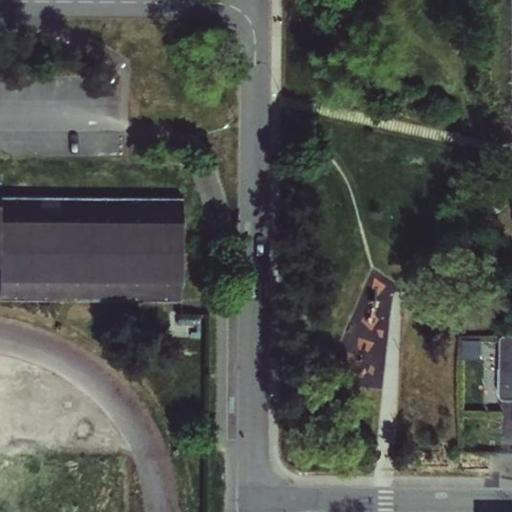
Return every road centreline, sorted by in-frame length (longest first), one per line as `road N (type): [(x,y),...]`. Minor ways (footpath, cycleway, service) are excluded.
road 1 (residential): [(0,3),(256,5),(253,499)]
road 2 (residential): [(253,499),(511,502)]
